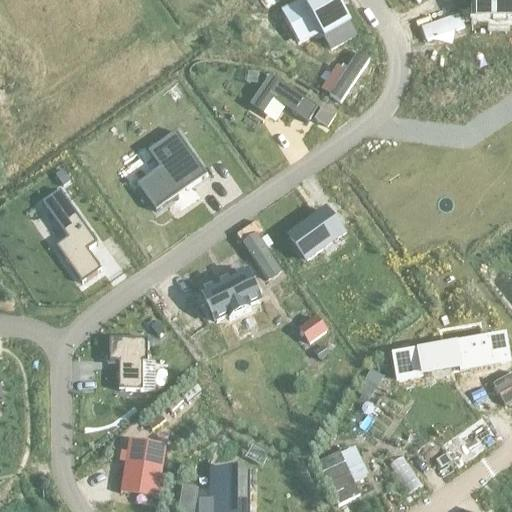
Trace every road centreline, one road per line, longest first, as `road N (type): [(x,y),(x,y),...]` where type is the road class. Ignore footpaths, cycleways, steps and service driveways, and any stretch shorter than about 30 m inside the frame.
road 1 (residential): [(370,0),(394,50),(377,112),(55,346)]
road 2 (residential): [(82,511),(62,482),(55,346)]
